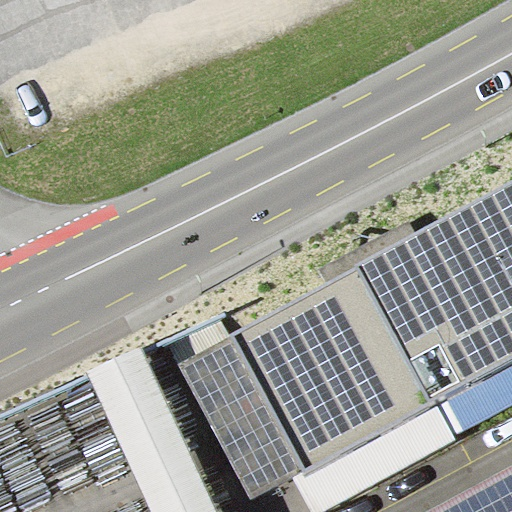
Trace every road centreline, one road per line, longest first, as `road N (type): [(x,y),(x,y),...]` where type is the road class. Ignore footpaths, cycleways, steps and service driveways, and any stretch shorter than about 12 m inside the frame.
road 1 (primary): [(0,317),(511,50)]
road 2 (unknown): [(0,41),(119,0)]
